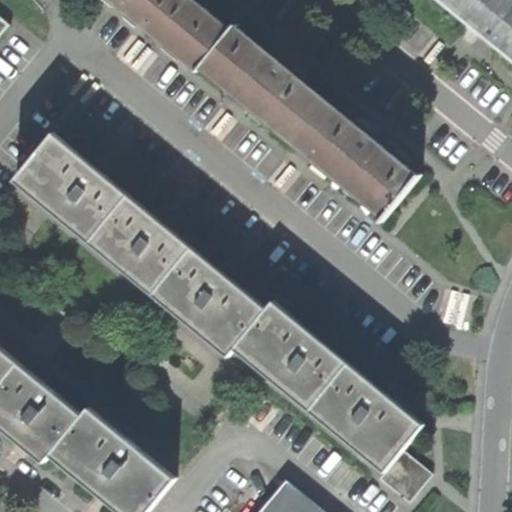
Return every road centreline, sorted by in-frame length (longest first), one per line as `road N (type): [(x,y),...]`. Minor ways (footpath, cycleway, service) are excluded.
road 1 (residential): [(320,0),(511,157)]
road 2 (residential): [(511,314),(497,396),(491,511)]
